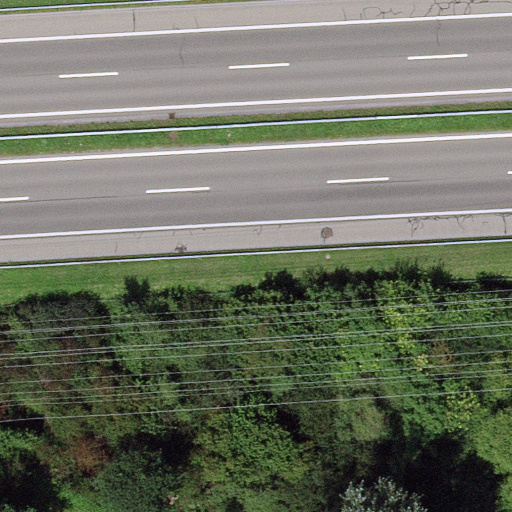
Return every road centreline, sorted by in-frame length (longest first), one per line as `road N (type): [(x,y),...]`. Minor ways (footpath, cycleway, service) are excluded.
road 1 (motorway): [(0,201),(511,174)]
road 2 (motorway): [(511,54),(0,80)]
